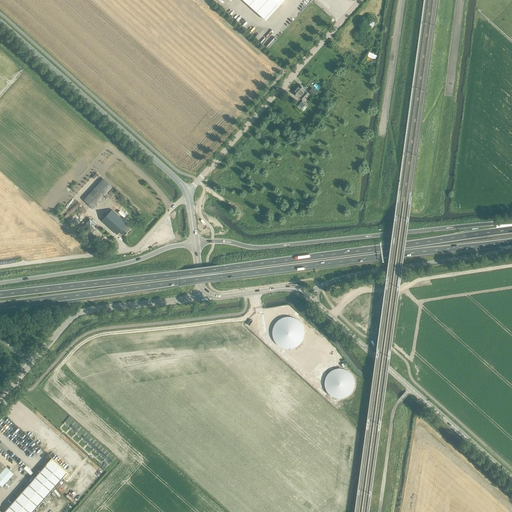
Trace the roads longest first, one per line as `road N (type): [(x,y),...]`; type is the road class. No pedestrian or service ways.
road 1 (motorway): [(511,229),(0,294)]
road 2 (motorway): [(0,305),(511,242)]
road 3 (motorway): [(511,224),(260,248),(195,243)]
road 4 (secondary): [(511,478),(307,295)]
road 5 (unclassified): [(187,194),(361,0)]
road 6 (secondary): [(187,194),(0,22)]
road 7 (unclassified): [(247,293),(244,317),(207,341),(62,359),(44,350)]
road 8 (track): [(0,267),(132,250),(187,194)]
road 9 (motorway): [(307,295),(351,276),(511,249)]
road 10 (motorway): [(195,243),(0,283)]
road 11 (track): [(329,315),(362,291),(400,291),(418,280),(511,265)]
road 12 (secondary): [(44,350),(84,311),(189,299),(204,290)]
road 13 (unknown): [(0,500),(53,449),(80,473),(53,511)]
